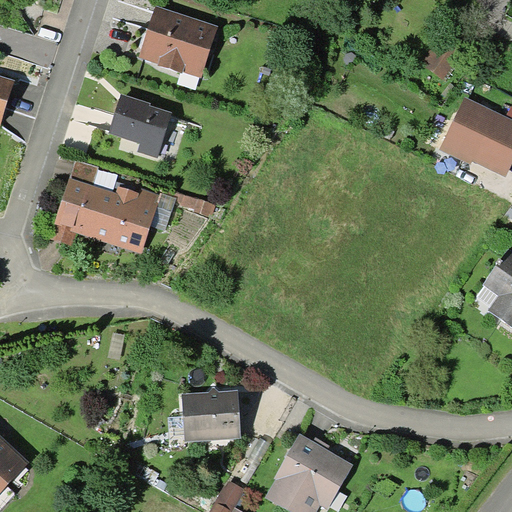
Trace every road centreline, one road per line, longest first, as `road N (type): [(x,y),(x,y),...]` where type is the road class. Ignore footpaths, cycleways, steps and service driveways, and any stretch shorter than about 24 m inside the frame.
road 1 (residential): [(511,424),(365,411),(167,302),(136,293),(77,287),(27,295)]
road 2 (residential): [(84,0),(17,207),(11,253)]
